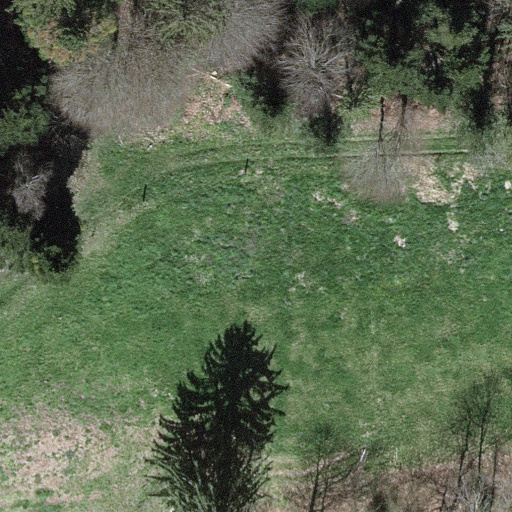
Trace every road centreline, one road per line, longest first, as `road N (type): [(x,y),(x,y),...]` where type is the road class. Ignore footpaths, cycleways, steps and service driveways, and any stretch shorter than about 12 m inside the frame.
road 1 (track): [(145,151),(330,158),(511,149)]
road 2 (track): [(0,8),(145,151)]
road 3 (track): [(145,151),(0,285)]
road 4 (track): [(0,101),(145,151)]
